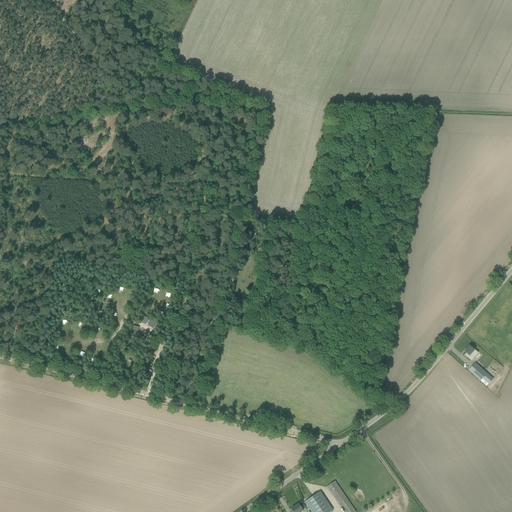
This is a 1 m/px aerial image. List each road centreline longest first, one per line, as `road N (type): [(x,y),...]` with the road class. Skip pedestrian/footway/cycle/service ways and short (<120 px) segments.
road 1 (track): [(101,107),(227,95),(164,401)]
road 2 (unclassified): [(339,446),(0,359)]
road 3 (unclassified): [(339,446),(419,379),(511,269)]
road 4 (track): [(232,210),(70,175),(0,172)]
